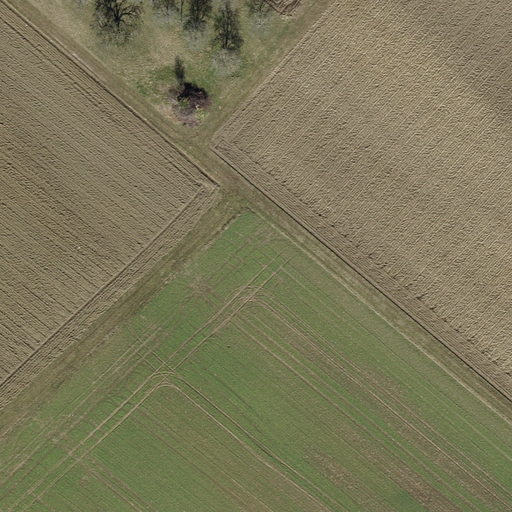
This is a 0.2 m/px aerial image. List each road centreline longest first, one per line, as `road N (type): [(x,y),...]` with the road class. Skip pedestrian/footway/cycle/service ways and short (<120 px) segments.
road 1 (track): [(19,0),(511,412)]
road 2 (track): [(0,430),(254,200)]
